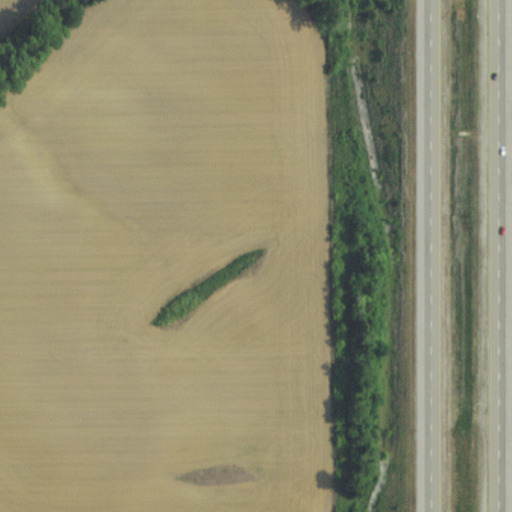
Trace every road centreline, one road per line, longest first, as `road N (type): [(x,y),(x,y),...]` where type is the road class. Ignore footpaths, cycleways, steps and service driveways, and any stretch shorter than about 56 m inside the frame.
road 1 (trunk): [(426,0),(425,511)]
road 2 (trunk): [(493,511),(493,0)]
